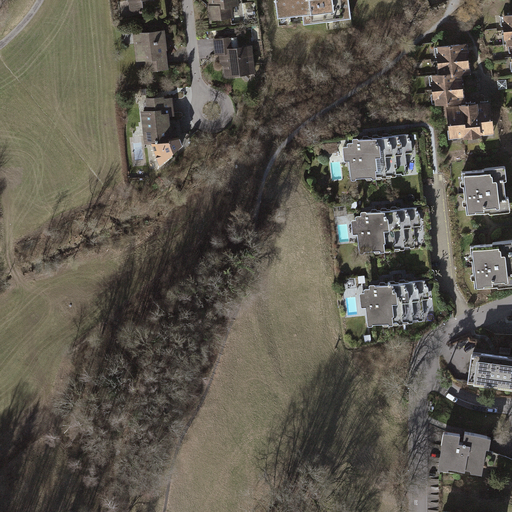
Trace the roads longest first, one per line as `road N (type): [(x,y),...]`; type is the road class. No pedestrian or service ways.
road 1 (residential): [(421,373),(420,511)]
road 2 (residential): [(511,306),(448,332),(421,373)]
